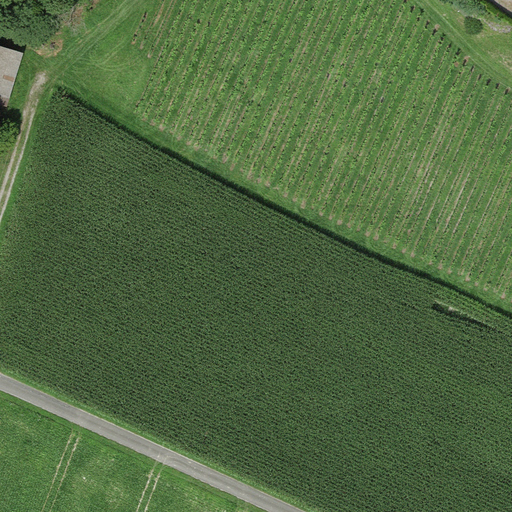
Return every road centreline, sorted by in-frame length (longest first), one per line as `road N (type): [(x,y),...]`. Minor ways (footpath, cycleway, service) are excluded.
road 1 (track): [(280,511),(0,384)]
road 2 (track): [(0,218),(48,80)]
